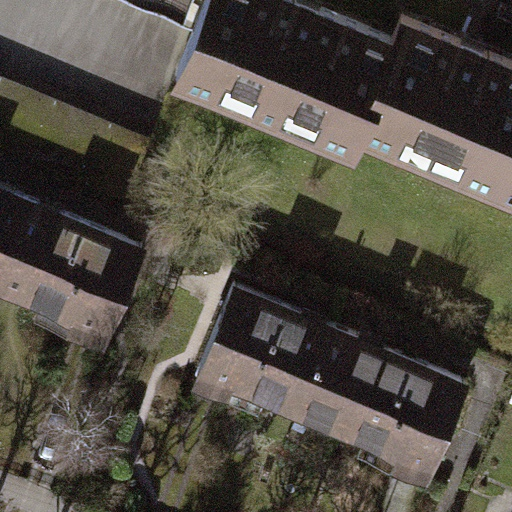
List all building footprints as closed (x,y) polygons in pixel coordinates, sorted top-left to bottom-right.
[(214,0),(184,75),(353,145),(362,124),(398,37),(309,0),(214,0)] [(362,124),(498,181),(511,147),(511,59),(407,16),(398,37),(362,124)] [(0,131),(134,184),(155,133),(0,70),(0,131)] [(511,147),(498,181),(511,186),(511,147)] [(0,274),(10,278),(47,185),(0,166),(0,274)] [(10,278),(132,326),(169,233),(47,185),(10,278)] [(343,311),(238,270),(195,383),(299,423),(343,311)] [(479,363),(343,311),(299,423),(436,476),(479,363)]
